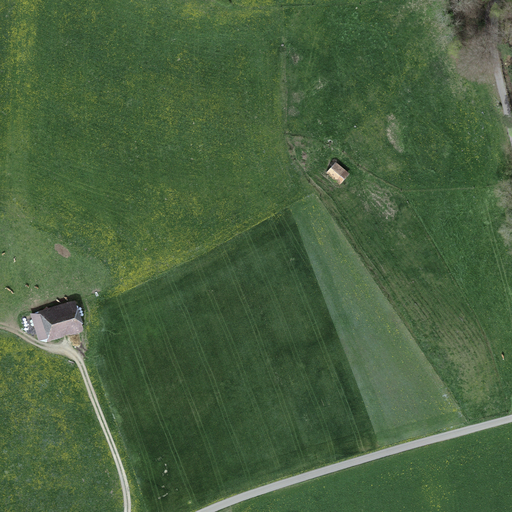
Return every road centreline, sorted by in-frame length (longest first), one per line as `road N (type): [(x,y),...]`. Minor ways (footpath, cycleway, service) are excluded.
road 1 (residential): [(203,511),(511,417)]
road 2 (track): [(0,324),(82,361),(126,481),(127,511)]
road 3 (unclassified): [(497,0),(494,50),(511,133)]
